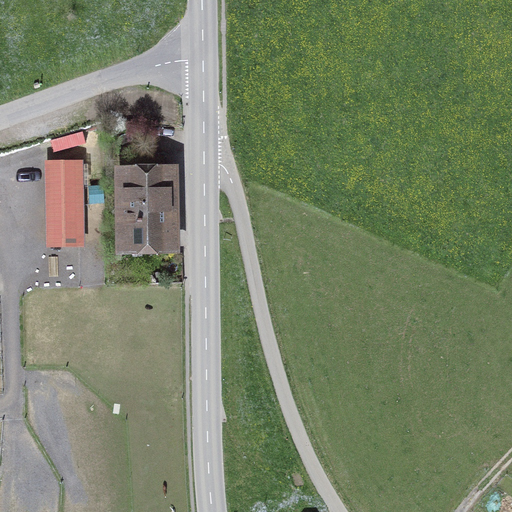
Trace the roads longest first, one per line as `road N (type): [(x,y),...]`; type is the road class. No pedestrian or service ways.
road 1 (unclassified): [(339,511),(303,446),(276,370),(237,192),(224,166),(203,160)]
road 2 (tertiary): [(212,511),(203,160)]
road 3 (unclassified): [(203,59),(156,65),(0,118)]
